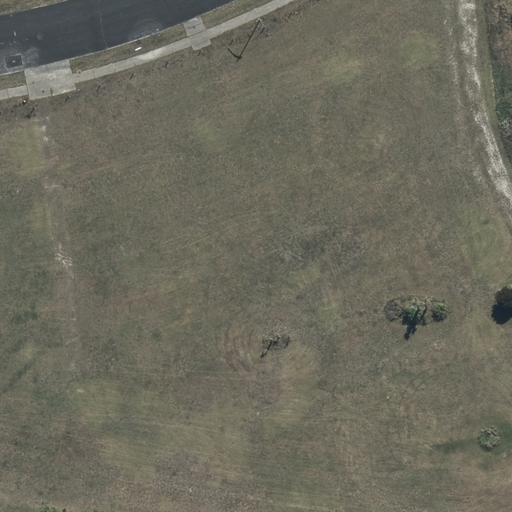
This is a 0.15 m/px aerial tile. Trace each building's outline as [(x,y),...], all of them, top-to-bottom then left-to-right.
[(244,338),(228,341),(233,378),(252,376),(250,360),(262,358),(260,340),(244,342),(244,338)] [(323,338),(282,346),(285,363),(326,355),(323,338)] [(511,413),(473,421),(477,438),(511,431),(511,413)] [(377,440),(340,423),(324,455),(358,472),(366,454),(370,456),(377,440)] [(467,424),(426,430),(429,446),(469,439),(467,424)]
